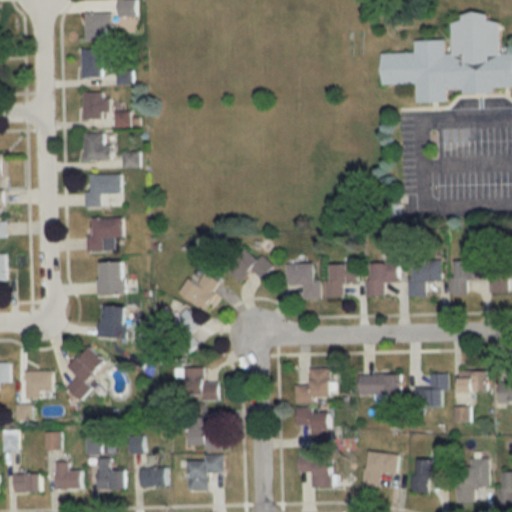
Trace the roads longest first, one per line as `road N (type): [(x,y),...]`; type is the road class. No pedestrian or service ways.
road 1 (residential): [(260,511),(258,356),(267,339),(511,334)]
road 2 (residential): [(39,0),(49,317)]
